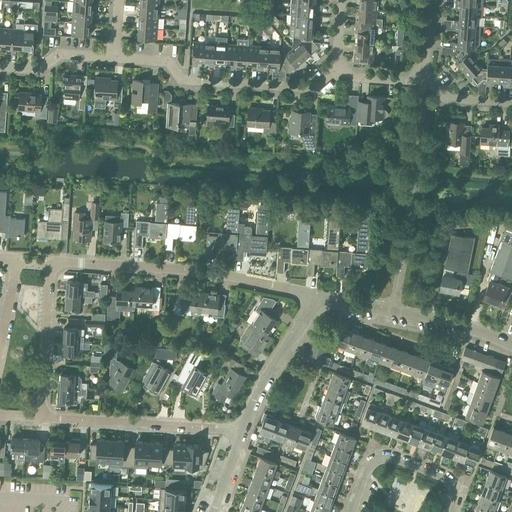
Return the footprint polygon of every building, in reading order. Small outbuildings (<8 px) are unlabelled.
[(51,6),(51,0),(45,0),(45,10),(57,11),(58,6),(51,6)] [(359,0),(359,8),(377,10),(377,0),(359,0)] [(93,2),(74,1),(73,12),(92,13),(93,2)] [(295,14),(314,15),(315,5),(291,3),(290,14),(295,14)] [(483,5),(456,3),(455,8),(460,9),(460,15),(482,16),(483,5)] [(159,7),(140,6),(139,16),(158,18),(159,7)] [(359,8),(358,18),(356,17),(355,26),(376,27),(382,28),(383,19),(376,18),(377,10),(359,8)] [(50,21),(50,14),(57,15),(57,11),(45,10),(44,21),(50,21)] [(72,23),(91,24),(92,13),(73,12),(72,23)] [(314,15),(295,14),(294,25),(313,26),(314,15)] [(459,21),(443,20),(443,24),(480,27),(481,27),(482,16),(460,15),(459,21)] [(139,27),(157,29),(158,18),(139,16),(139,27)] [(44,21),(43,35),(54,35),(55,28),(50,28),(50,21),(44,21)] [(33,54),(35,30),(38,30),(38,24),(24,23),(24,29),(22,48),(28,49),(28,54),(33,54)] [(71,34),(90,35),(91,24),(72,23),(71,34)] [(480,27),(443,24),(443,29),(459,30),(458,36),(480,38),(480,27)] [(290,25),(290,36),(294,36),(301,37),(301,36),(313,37),(313,26),(294,25),(290,25)] [(355,26),(355,34),(357,34),(357,43),(375,44),(376,27),(355,26)] [(138,38),(157,40),(157,29),(139,27),(138,38)] [(7,47),(6,52),(11,52),(13,29),(2,28),(1,47),(7,47)] [(497,32),(494,34),(498,39),(506,32),(506,29),(500,28),(497,28),(497,32)] [(16,53),(16,48),(22,48),(24,29),(13,29),(11,52),(16,53)] [(310,53),(318,47),(318,40),(312,39),(313,37),(301,36),(301,37),(300,42),(293,48),(303,60),(304,61),(304,60),(311,54),(310,53)] [(453,42),(453,47),(457,47),(469,48),(474,49),(479,49),(480,38),(458,36),(458,42),(453,42)] [(225,63),(227,38),(216,37),(216,43),(214,67),(219,67),(219,62),(225,63)] [(238,38),(227,38),(225,63),(231,63),(231,68),(236,68),(237,44),(238,39),(238,38)] [(249,39),(238,39),(237,44),(236,68),(240,68),(241,64),(247,64),(249,39)] [(194,41),(192,60),(192,65),(197,65),(198,61),(204,61),(205,42),(194,41)] [(205,42),(204,61),(210,61),(209,66),(214,67),(216,43),(205,42)] [(357,43),(356,52),(354,52),(353,61),(373,62),(375,44),(357,43)] [(249,45),(247,64),(253,64),(252,69),(257,70),(259,46),(249,45)] [(259,46),(257,70),(262,70),(262,65),(268,66),(270,47),(259,46)] [(280,54),(281,47),(270,47),(268,66),(274,66),(274,71),(279,71),(279,66),(280,54)] [(469,53),(469,48),(457,47),(457,50),(451,56),(455,60),(457,63),(456,64),(463,72),(476,61),(475,60),(469,53)] [(303,60),(293,48),(285,55),(280,54),(279,66),(282,67),(288,73),(295,66),(296,67),(304,61),(303,60)] [(499,59),(499,65),(497,81),(503,82),(503,87),(508,87),(510,60),(510,59),(499,59)] [(488,69),(487,69),(482,68),(476,61),(463,72),(470,79),(471,78),(477,86),(483,80),(486,80),(487,80),(488,69)] [(487,80),(486,80),(486,85),(491,86),(491,81),(497,81),(499,65),(487,64),(487,69),(488,69),(487,80)] [(81,76),(63,75),(63,83),(65,83),(64,97),(76,98),(78,108),(78,109),(85,109),(87,84),(87,80),(81,80),(81,76)] [(95,99),(94,107),(105,108),(106,100),(106,98),(114,98),(114,102),(114,107),(121,107),(121,103),(123,83),(117,82),(117,81),(105,80),(105,78),(96,77),(96,80),(96,85),(96,89),(95,99)] [(159,84),(150,83),(149,84),(143,84),(143,81),(133,80),(131,103),(138,103),(137,108),(148,109),(148,110),(157,111),(159,84)] [(19,109),(36,111),(35,118),(47,119),(48,106),(41,105),(41,96),(41,95),(29,94),(29,93),(20,92),(20,93),(15,93),(15,104),(19,104),(19,109)] [(326,120),(340,121),(340,124),(348,125),(356,125),(358,95),(348,95),(347,106),(328,105),(326,120)] [(384,97),(368,96),(367,109),(359,108),(358,124),(374,125),(375,118),(383,119),(383,118),(385,118),(387,117),(388,115),(388,113),(387,111),(385,110),(383,110),(384,97)] [(164,102),(163,107),(167,107),(166,126),(189,128),(189,134),(195,135),(197,105),(186,104),(186,100),(184,100),(184,99),(178,102),(178,103),(171,103),(167,102),(164,102)] [(217,120),(228,121),(228,126),(234,127),(235,115),(229,114),(229,107),(208,105),(207,119),(207,126),(217,126),(217,120)] [(264,126),(263,133),(276,134),(276,122),(269,122),(270,110),(248,109),(247,125),(264,126)] [(292,111),(292,118),(290,118),(289,132),(301,133),(307,147),(314,147),(316,124),(309,124),(309,112),(292,111)] [(113,112),(112,126),(119,127),(120,113),(113,112)] [(447,143),(447,149),(459,150),(459,154),(460,154),(460,161),(461,161),(469,162),(471,136),(463,135),(464,123),(449,122),(447,143)] [(510,146),(508,145),(509,132),(498,131),(499,125),(490,125),(490,128),(481,128),(480,144),(488,144),(496,155),(510,156),(510,146)] [(136,220),(134,247),(142,247),(143,233),(149,234),(149,237),(165,238),(165,235),(166,222),(168,203),(168,196),(160,196),(159,203),(156,203),(155,222),(136,220)] [(50,210),(49,220),(50,220),(50,222),(39,222),(38,237),(55,238),(60,238),(61,232),(61,224),(62,224),(62,221),(68,222),(69,203),(63,203),(62,211),(50,210)] [(92,207),(91,219),(98,219),(99,219),(100,204),(92,204),(92,207)] [(185,224),(166,222),(165,235),(165,238),(164,249),(172,249),(173,235),(179,236),(179,239),(195,240),(196,236),(198,205),(186,205),(185,224)] [(240,208),(228,207),(226,233),(207,231),(207,237),(205,258),(213,258),(214,244),(220,245),(220,248),(236,249),(236,245),(237,245),(237,233),(238,234),(240,208)] [(235,260),(243,260),(244,246),(251,247),(250,250),(266,251),(267,248),(269,210),(258,209),(256,235),(251,234),(252,228),(250,226),(244,226),(243,227),(242,234),(238,234),(237,233),(237,245),(236,245),(236,249),(235,260)] [(128,227),(128,213),(121,212),(121,216),(106,215),(105,221),(104,241),(113,242),(113,243),(120,243),(120,238),(120,226),(128,227)] [(278,247),(277,248),(276,272),(276,273),(283,273),(284,259),(290,260),(290,263),(306,264),(307,261),(308,249),(311,213),(299,212),(296,248),(278,247)] [(74,239),(90,241),(91,221),(83,220),(84,217),(84,213),(74,213),(74,216),(73,227),(75,227),(74,239)] [(0,231),(6,232),(6,235),(9,235),(17,236),(17,238),(19,238),(19,236),(24,236),(25,218),(19,218),(19,215),(11,215),(0,214),(0,231)] [(329,215),(327,250),(308,249),(307,261),(306,264),(306,275),(314,275),(315,261),(320,262),(320,265),(336,266),(336,263),(337,263),(338,251),(341,215),(329,215)] [(359,217),(356,252),(338,251),(337,263),(336,263),(336,266),(335,277),(343,277),(344,263),(351,264),(350,267),(367,268),(370,218),(359,217)] [(511,223),(507,223),(501,240),(511,244),(511,223)] [(468,272),(474,237),(451,235),(450,235),(444,267),(468,272)] [(489,271),(490,271),(499,274),(511,279),(511,278),(511,244),(501,240),(489,271)] [(457,272),(456,278),(443,275),(440,290),(447,291),(447,292),(456,294),(456,293),(459,293),(461,282),(469,284),(471,275),(457,272)] [(483,298),(501,305),(508,287),(496,282),(490,280),(488,284),(483,298)] [(67,282),(66,295),(80,296),(85,296),(92,297),(94,297),(95,291),(93,291),(87,291),(88,283),(67,282)] [(152,297),(152,288),(134,287),(134,291),(133,304),(147,305),(147,310),(159,311),(160,297),(152,297)] [(108,299),(107,312),(119,312),(119,308),(133,309),(133,304),(134,291),(117,290),(116,299),(108,299)] [(201,292),(200,296),(198,310),(198,314),(208,315),(209,311),(212,311),(212,316),(223,317),(225,305),(217,304),(219,294),(201,292)] [(174,302),(172,315),(183,317),(184,312),(198,314),(198,310),(200,296),(183,294),(182,303),(174,302)] [(66,295),(65,308),(79,309),(80,296),(66,295)] [(276,319),(268,314),(272,307),(276,301),(273,298),(263,297),(255,310),(258,312),(251,324),(266,333),(276,319)] [(91,326),(96,327),(104,328),(105,320),(92,320),(91,326)] [(250,323),(240,338),(241,339),(237,345),(248,353),(252,346),(260,351),(270,336),(266,333),(251,324),(250,323)] [(340,326),(333,344),(345,349),(351,333),(352,331),(347,329),(347,328),(340,326)] [(64,328),(63,341),(77,342),(83,343),(84,337),(77,336),(78,329),(64,328)] [(331,334),(319,330),(317,335),(329,340),(331,334)] [(362,337),(363,336),(352,331),(351,333),(346,348),(357,353),(362,337)] [(315,341),(327,346),(329,340),(317,335),(315,341)] [(362,337),(357,353),(368,357),(373,342),(374,342),(375,339),(369,337),(369,340),(362,338),(362,337)] [(90,343),(83,343),(77,342),(63,341),(62,354),(76,355),(77,348),(89,349),(90,343)] [(313,347),(325,352),(327,346),(315,341),(313,347)] [(371,364),(373,358),(379,361),(385,346),(386,344),(381,342),(380,344),(374,342),(373,342),(368,357),(366,362),(371,364)] [(110,360),(109,374),(109,376),(111,376),(108,382),(122,390),(128,378),(132,381),(138,371),(120,361),(116,361),(117,344),(104,343),(103,356),(112,357),(111,360),(110,360)] [(396,350),(397,348),(392,346),(392,348),(385,346),(379,361),(390,365),(396,350)] [(156,347),(155,357),(176,359),(177,350),(156,347)] [(325,352),(313,347),(311,353),(323,357),(325,352)] [(465,347),(461,359),(465,360),(467,361),(471,350),(465,347)] [(194,348),(177,379),(184,383),(182,387),(196,395),(205,378),(207,374),(195,367),(203,353),(194,348)] [(396,350),(390,365),(402,369),(407,354),(408,354),(409,352),(403,350),(403,352),(396,350)] [(471,350),(467,361),(501,373),(505,362),(471,350)] [(308,359),(321,363),(323,357),(311,353),(308,359)] [(407,354),(402,369),(413,373),(418,358),(419,358),(420,356),(414,354),(414,356),(408,354),(407,354)] [(218,382),(212,392),(216,395),(214,398),(219,400),(222,402),(227,394),(233,397),(244,376),(243,375),(247,367),(227,356),(222,365),(230,369),(222,384),(218,382)] [(418,358),(413,373),(424,377),(430,362),(431,360),(426,358),(425,360),(419,358),(418,358)] [(458,366),(456,374),(460,376),(463,368),(462,368),(465,360),(461,359),(458,366)] [(152,362),(142,380),(146,382),(145,385),(159,392),(168,376),(170,371),(156,364),(152,362)] [(430,362),(424,377),(423,382),(434,386),(441,366),(442,364),(437,362),(436,364),(430,362)] [(445,391),(453,368),(448,366),(447,369),(441,366),(434,386),(439,388),(438,389),(445,391)] [(500,377),(482,371),(478,382),(496,388),(497,384),(498,385),(501,377),(500,377)] [(349,378),(333,372),(329,384),(345,390),(349,378)] [(452,385),(456,387),(460,376),(456,374),(454,378),(452,385)] [(61,375),(60,382),(59,382),(59,387),(89,389),(89,383),(81,383),(82,379),(79,376),(61,375)] [(493,396),(494,396),(497,389),(496,388),(478,382),(474,393),(491,400),(493,396)] [(324,395),(341,401),(346,403),(350,392),(345,390),(329,384),(324,395)] [(447,397),(452,398),(456,387),(452,385),(447,397)] [(59,387),(59,393),(58,392),(57,404),(68,405),(68,402),(73,402),(74,395),(79,395),(86,395),(86,398),(94,399),(94,390),(89,389),(59,387)] [(389,393),(386,403),(393,406),(396,400),(397,396),(389,393)] [(489,406),(487,406),(489,399),(491,400),(474,393),(470,405),(487,411),(489,406)] [(320,406),(337,413),(341,401),(324,395),(320,406)] [(369,403),(361,424),(373,428),(379,411),(380,407),(369,403)] [(466,416),(483,423),(485,417),(486,417),(489,411),(487,411),(470,405),(466,416)] [(322,420),(333,424),(337,413),(320,406),(319,411),(317,410),(314,417),(316,420),(322,422),(322,420)] [(384,432),(390,415),(379,411),(373,428),(384,432)] [(269,442),(271,436),(277,420),(271,418),(272,416),(264,413),(261,421),(263,422),(259,432),(265,434),(263,440),(269,442)] [(390,415),(384,432),(395,436),(402,420),(390,415)] [(277,420),(271,436),(282,440),(288,424),(277,420)] [(407,441),(413,424),(402,420),(395,436),(407,441)] [(418,445),(424,428),(426,423),(420,421),(418,426),(413,424),(407,441),(418,445)] [(293,445),(299,428),(288,424),(282,440),(288,443),(286,448),(291,450),(293,445)] [(499,431),(493,429),(494,427),(494,426),(487,444),(499,448),(504,433),(505,431),(500,429),(499,431)] [(305,449),(311,432),(299,428),(293,445),(305,449)] [(424,428),(418,445),(429,449),(435,432),(424,428)] [(356,439),(339,432),(335,444),(352,450),(356,439)] [(441,453),(447,436),(435,432),(429,449),(441,453)] [(511,447),(511,433),(511,435),(504,433),(499,448),(510,452),(511,447)] [(451,457),(458,441),(447,436),(441,453),(451,457)] [(12,439),(11,452),(18,452),(17,461),(24,461),(25,453),(26,439),(12,439)] [(31,462),(32,453),(39,454),(40,440),(26,439),(25,453),(24,461),(31,462)] [(65,460),(79,461),(80,440),(72,439),(72,442),(66,442),(65,455),(65,458),(65,460)] [(109,461),(111,440),(98,439),(98,445),(91,444),(90,460),(109,461)] [(109,466),(128,467),(129,446),(123,446),(123,441),(111,440),(109,461),(109,466)] [(64,463),(65,460),(65,458),(65,455),(66,442),(52,441),(51,457),(51,459),(59,459),(59,462),(64,463)] [(458,441),(451,457),(463,461),(469,445),(458,441)] [(136,447),(129,446),(128,467),(148,468),(148,463),(149,442),(136,442),(136,447)] [(164,464),(167,464),(168,449),(161,448),(161,443),(149,442),(148,463),(164,464)] [(167,464),(185,465),(186,465),(187,445),(175,444),(174,449),(168,449),(167,464)] [(331,455),(347,461),(352,450),(335,444),(331,455)] [(199,451),(200,445),(187,445),(186,465),(185,465),(185,468),(203,469),(209,451),(199,451)] [(475,466),(475,465),(481,449),(469,445),(463,461),(475,466)] [(258,446),(256,451),(264,454),(266,450),(258,446)] [(327,466),(343,473),(347,461),(331,455),(327,466)] [(276,463),(260,457),(256,469),(272,475),(278,477),(280,473),(274,470),(276,463)] [(482,458),(480,463),(492,467),(494,462),(482,458)] [(322,478),(339,484),(343,473),(327,466),(322,478)] [(272,475),(256,469),(252,480),(268,486),(272,475)] [(506,477),(490,471),(486,482),(502,488),(506,477)] [(339,484),(322,478),(318,489),(335,495),(339,484)] [(268,486),(252,480),(248,491),(264,497),(268,486)] [(294,489),(299,491),(299,490),(311,495),(314,494),(314,493),(316,494),(314,500),(331,506),(335,495),(318,489),(302,483),(297,481),(294,489)] [(486,482),(482,493),(498,499),(502,488),(486,482)] [(90,483),(90,495),(111,496),(113,497),(114,485),(90,483)] [(160,488),(160,499),(185,500),(186,490),(160,488)] [(243,502),(260,508),(264,497),(248,491),(243,502)] [(482,493),(477,505),(494,511),(498,499),(482,493)] [(110,507),(111,496),(90,495),(89,505),(110,507)] [(160,499),(159,510),(184,511),(185,500),(160,499)] [(310,511),(312,511),(328,511),(331,506),(314,500),(310,511)] [(243,502),(239,511),(258,511),(260,508),(243,502)]
